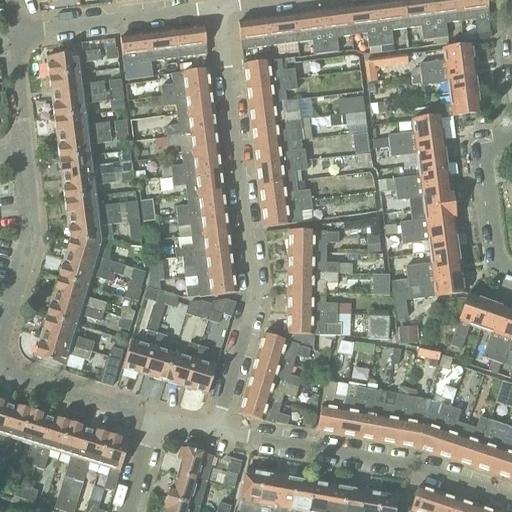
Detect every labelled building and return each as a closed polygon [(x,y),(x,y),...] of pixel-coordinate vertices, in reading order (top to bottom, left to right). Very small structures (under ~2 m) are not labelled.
[(429,0),(422,0),(403,3),(406,30),(421,28),(423,41),(435,40),(429,0)] [(457,0),(429,0),(435,40),(447,38),(446,25),(460,23),(457,0)] [(485,0),(457,0),(460,23),(475,21),(475,23),(477,34),(489,33),(488,24),(489,24),(485,0)] [(403,3),(375,6),(380,47),(394,45),(392,32),(406,30),(403,3)] [(375,6),(348,10),(352,37),(367,35),(369,48),(380,47),(375,6)] [(348,10),(321,13),(326,54),(338,52),(336,39),(352,37),(348,10)] [(321,13),(294,17),(297,44),(313,42),(314,56),(326,54),(321,13)] [(294,17),(266,20),(270,47),(297,44),(294,17)] [(266,20),(237,24),(241,51),(270,47),(266,20)] [(203,28),(175,32),(178,59),(206,56),(203,28)] [(175,32),(148,36),(151,63),(178,59),(175,32)] [(477,35),(477,41),(491,39),(490,33),(489,33),(477,35)] [(148,36),(120,39),(124,66),(151,63),(148,36)] [(446,62),(420,65),(422,77),(475,70),(472,47),(444,50),(446,62)] [(107,61),(119,59),(117,49),(105,51),(107,61)] [(99,52),(46,59),(49,78),(81,74),(80,65),(92,63),(101,62),(99,52)] [(408,66),(406,55),(365,60),(364,63),(366,85),(377,83),(376,72),(378,70),(408,66)] [(281,62),(243,66),(245,85),(296,80),(294,71),(283,72),(281,62)] [(475,70),(422,77),(423,85),(423,87),(449,83),(450,95),(478,91),(475,70)] [(173,87),(160,88),(162,97),(211,91),(208,71),(172,76),(173,87)] [(81,74),(49,78),(51,99),(105,92),(103,83),(94,84),(83,86),(81,74)] [(422,77),(411,78),(412,87),(423,85),(422,77)] [(296,80),(245,85),(248,107),(286,102),(285,92),(297,91),(296,80)] [(109,82),(111,92),(122,90),(121,81),(109,82)] [(124,100),(122,90),(111,92),(112,101),(124,100)] [(211,91),(162,97),(163,108),(176,107),(177,116),(213,111),(211,91)] [(451,105),(426,108),(427,120),(441,118),(441,119),(481,114),(478,91),(450,95),(451,105)] [(105,92),(51,99),(54,119),(86,116),(84,105),(106,102),(105,92)] [(351,115),(364,113),(362,99),(349,101),(351,115)] [(286,102),(248,107),(251,126),(300,120),(298,100),(286,102)] [(384,104),(370,106),(373,115),(386,113),(384,104)] [(165,127),(166,137),(216,131),(213,111),(177,116),(178,126),(165,127)] [(364,113),(351,115),(329,118),(330,128),(346,126),(345,123),(365,121),(364,113)] [(86,116),(54,119),(57,140),(110,133),(109,124),(87,127),(86,116)] [(387,137),(388,139),(389,148),(390,148),(444,141),(441,119),(441,118),(427,120),(413,122),(415,134),(387,137)] [(300,120),(251,126),(253,147),(291,142),(303,140),(302,130),(300,120)] [(114,123),(115,133),(128,131),(126,122),(114,123)] [(129,141),(128,131),(115,133),(117,142),(129,141)] [(216,131),(166,137),(167,138),(168,148),(180,146),(182,156),(218,152),(216,131)] [(110,133),(57,140),(59,161),(91,157),(90,146),(111,143),(110,133)] [(374,141),(373,141),(374,150),(375,150),(389,148),(388,139),(374,141)] [(444,141),(390,148),(392,159),(418,155),(420,166),(447,163),(444,141)] [(291,142),(253,147),(256,166),(306,160),(304,150),(293,152),(291,142)] [(130,152),(118,154),(119,164),(131,162),(130,152)] [(183,165),(170,167),(172,178),(221,172),(218,152),(182,156),(183,165)] [(91,157),(59,161),(62,181),(115,174),(121,174),(119,164),(114,165),(92,167),(91,157)] [(306,160),(256,166),(258,187),(297,182),(295,173),(307,171),(306,160)] [(119,164),(121,174),(133,172),(131,162),(119,164)] [(421,177),(395,181),(395,182),(396,191),(450,184),(447,163),(420,166),(421,177)] [(134,182),(133,172),(121,174),(122,183),(134,182)] [(146,180),(144,172),(133,174),(134,182),(146,180)] [(221,172),(172,178),(173,187),(186,186),(187,196),(223,192),(221,172)] [(115,174),(62,181),(65,202),(96,198),(95,187),(117,184),(115,174)] [(297,182),(258,187),(261,206),(311,200),(309,191),(298,192),(297,182)] [(450,184),(396,191),(397,202),(408,201),(409,212),(453,207),(450,184)] [(188,206),(175,208),(177,218),(226,212),(223,192),(187,196),(188,206)] [(96,198),(65,202),(67,222),(119,215),(118,206),(98,208),(96,198)] [(311,200),(261,206),(264,228),(302,224),(312,223),(311,211),(312,211),(311,200)] [(136,203),(125,205),(127,214),(138,213),(136,203)] [(411,223),(400,224),(402,235),(455,228),(453,207),(409,212),(411,223)] [(226,212),(177,218),(178,227),(191,226),(192,236),(228,232),(226,212)] [(138,213),(127,214),(128,224),(130,242),(141,240),(139,223),(138,213)] [(119,215),(67,222),(70,241),(102,243),(100,228),(120,225),(119,215)] [(369,230),(370,238),(380,237),(378,219),(334,225),(335,229),(343,228),(344,233),(369,230)] [(455,228),(402,235),(403,246),(429,243),(431,253),(458,250),(455,228)] [(193,246),(181,248),(182,258),(231,252),(228,232),(192,236),(193,246)] [(289,232),(289,253),(327,253),(327,244),(339,244),(339,233),(326,233),(326,232),(289,232)] [(379,237),(370,238),(367,239),(368,254),(380,253),(379,237)] [(70,241),(64,259),(116,274),(122,276),(125,267),(119,266),(98,259),(102,243),(70,241)] [(432,265),(406,268),(407,279),(461,272),(458,250),(431,253),(432,265)] [(231,252),(182,258),(184,278),(197,277),(234,272),(231,252)] [(289,253),(288,273),(338,274),(338,264),(326,264),(327,253),(289,253)] [(64,259),(58,279),(89,288),(92,278),(113,284),(116,274),(64,259)] [(133,270),(131,279),(143,283),(145,274),(133,270)] [(197,277),(184,278),(187,298),(200,297),(200,298),(236,293),(234,272),(197,277)] [(407,279),(406,279),(409,301),(437,297),(437,298),(464,294),(461,272),(407,279)] [(288,273),(288,293),(326,294),(326,285),(338,285),(338,274),(288,273)] [(58,279),(52,298),(104,314),(107,305),(86,299),(89,288),(58,279)] [(136,303),(139,293),(143,283),(131,279),(128,289),(127,289),(124,299),(136,303)] [(406,279),(391,282),(392,294),(394,303),(409,301),(406,279)] [(157,282),(149,282),(147,289),(159,292),(157,282)] [(389,286),(372,285),(372,295),(388,295),(389,286)] [(156,303),(166,306),(170,295),(160,292),(156,303)] [(288,293),(288,313),(337,314),(338,304),(326,304),(326,294),(288,293)] [(176,309),(177,306),(179,297),(170,295),(166,306),(176,309)] [(454,337),(450,347),(461,351),(463,345),(470,326),(480,330),(490,303),(469,296),(454,337)] [(52,298),(47,318),(78,327),(81,317),(101,323),(104,314),(52,298)] [(225,301),(214,303),(213,306),(212,306),(207,322),(218,325),(221,315),(231,318),(236,303),(226,300),(225,301)] [(207,322),(212,306),(203,303),(189,304),(186,315),(207,322)] [(490,303),(480,330),(491,333),(489,337),(482,358),(492,362),(501,337),(503,331),(511,311),(490,303)] [(131,343),(122,370),(144,377),(156,337),(157,335),(166,306),(156,304),(155,308),(152,307),(145,332),(148,332),(143,346),(131,342),(131,343)] [(124,310),(121,320),(132,323),(136,313),(124,310)] [(501,337),(492,362),(501,365),(503,366),(511,341),(511,340),(511,311),(503,331),(501,337)] [(288,313),(288,336),(305,336),(325,336),(340,336),(340,325),(337,325),(337,314),(288,313)] [(389,317),(367,317),(366,340),(388,341),(389,317)] [(40,338),(91,354),(94,344),(75,338),(75,337),(78,327),(47,318),(41,337),(40,338)] [(129,333),(132,323),(121,320),(118,329),(129,333)] [(397,329),(399,346),(418,344),(417,327),(397,329)] [(156,337),(144,377),(165,383),(174,355),(162,352),(166,338),(164,337),(157,335),(156,337)] [(262,337),(256,355),(292,366),(294,357),(307,361),(310,350),(286,343),(264,337),(262,336),(262,337)] [(40,338),(34,358),(65,368),(68,357),(88,363),(91,354),(40,338)] [(350,361),(351,361),(354,345),(340,342),(337,351),(346,352),(344,360),(350,361)] [(174,355),(165,383),(186,389),(199,348),(188,344),(184,358),(174,355)] [(199,348),(186,389),(207,396),(215,367),(203,364),(208,350),(199,348)] [(108,359),(120,363),(123,353),(111,349),(108,359)] [(440,353),(419,349),(417,357),(429,360),(428,368),(436,369),(440,353)] [(256,355),(250,374),(298,389),(301,379),(289,375),(292,366),(256,355)] [(108,359),(107,358),(99,384),(112,388),(120,363),(108,359)] [(492,362),(489,373),(497,376),(501,365),(492,362)] [(250,374),(244,395),(280,406),(283,395),(295,399),(298,389),(250,374)] [(321,407),(317,432),(337,435),(344,399),(347,387),(326,383),(324,395),(323,395),(321,407)] [(344,399),(337,435),(358,439),(367,392),(367,391),(356,389),(347,387),(344,399)] [(409,390),(398,388),(397,396),(408,398),(409,390)] [(367,392),(358,439),(378,443),(385,407),(387,395),(387,394),(367,391),(367,392)] [(385,407),(378,443),(398,446),(408,399),(408,398),(397,396),(387,394),(387,395),(385,407)] [(244,395),(238,415),(263,423),(264,422),(275,425),(275,424),(287,427),(290,418),(278,414),(280,406),(244,395)] [(408,399),(398,446),(417,450),(425,413),(426,413),(429,402),(408,398),(408,399)] [(0,401),(0,439),(11,405),(0,401)] [(426,413),(417,450),(435,455),(450,410),(451,409),(441,406),(429,402),(426,413)] [(11,405),(0,439),(0,457),(4,459),(10,439),(20,442),(30,411),(11,405)] [(450,410),(435,455),(454,462),(465,427),(456,424),(460,413),(460,412),(451,409),(450,410)] [(30,411),(20,442),(31,446),(25,466),(34,468),(50,417),(30,411)] [(315,416),(307,414),(304,429),(312,431),(315,416)] [(50,417),(34,468),(43,471),(49,451),(60,455),(69,424),(50,417)] [(465,427),(454,462),(474,469),(490,422),(479,419),(475,430),(465,427)] [(490,422),(474,469),(493,475),(505,440),(508,428),(490,422)] [(70,458),(54,510),(60,511),(63,511),(89,430),(69,424),(60,455),(70,458)] [(505,440),(493,475),(511,481),(511,429),(508,428),(505,440)] [(89,430),(63,511),(73,511),(89,463),(99,466),(109,436),(89,430)] [(109,436),(99,466),(110,470),(103,490),(113,493),(129,442),(109,436)] [(181,461),(177,475),(207,483),(214,458),(181,449),(178,460),(181,461)] [(233,489),(238,475),(241,466),(229,462),(222,487),(233,489)] [(246,471),(238,511),(256,511),(264,472),(255,470),(253,472),(246,471)] [(264,472),(256,511),(273,511),(280,477),(274,476),(273,473),(264,472)] [(169,488),(166,500),(199,509),(207,483),(177,475),(173,490),(169,488)] [(280,477),(273,511),(291,511),(297,478),(288,476),(286,478),(280,477)] [(297,478),(291,511),(308,511),(314,483),(307,482),(306,479),(297,478)] [(314,483),(308,511),(325,511),(331,486),(325,485),(324,482),(316,481),(314,483)] [(342,511),(347,486),(338,485),(336,487),(331,486),(325,511),(342,511)] [(347,486),(342,511),(359,511),(364,491),(357,490),(356,488),(347,486)] [(14,498),(24,501),(28,490),(18,487),(14,498)] [(432,511),(439,495),(418,488),(410,511),(432,511)] [(28,490),(24,501),(33,504),(37,492),(28,490)] [(364,491),(359,511),(377,511),(381,492),(372,491),(370,493),(364,491)] [(381,492),(377,511),(395,511),(398,497),(391,496),(390,494),(381,492)] [(432,511),(455,511),(459,502),(439,495),(432,511)] [(167,510),(166,511),(198,511),(199,509),(166,500),(163,509),(167,510)] [(89,501),(85,511),(101,511),(98,511),(100,504),(89,501)] [(459,502),(455,511),(476,511),(478,508),(459,502)]
